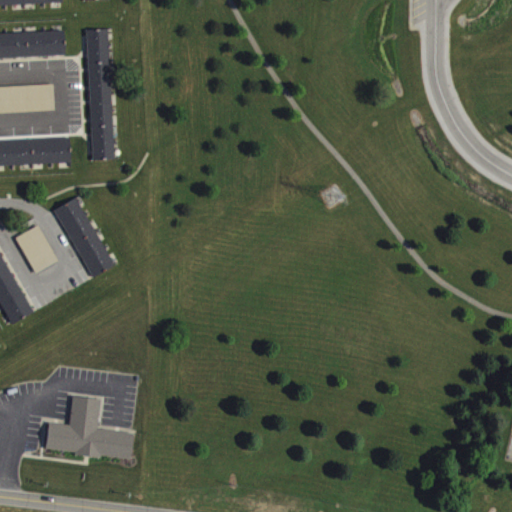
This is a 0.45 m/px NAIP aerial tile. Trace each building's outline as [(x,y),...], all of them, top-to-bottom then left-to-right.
[(0,0),(0,12),(65,9),(64,0),(0,0)] [(94,167),(115,167),(110,36),(89,37),(94,167)] [(0,64),(67,62),(66,38),(0,39),(0,64)] [(0,119),(56,118),(55,91),(0,93),(0,119)] [(0,147),(0,172),(73,170),(72,145),(0,147)] [(57,216),(93,285),(115,273),(79,204),(57,216)] [(17,244),(37,281),(60,268),(40,232),(17,244)] [(34,320),(0,256),(0,308),(12,331),(34,320)] [(132,467),(135,440),(99,436),(102,406),(74,403),(71,432),(50,429),(47,457),(132,467)]
